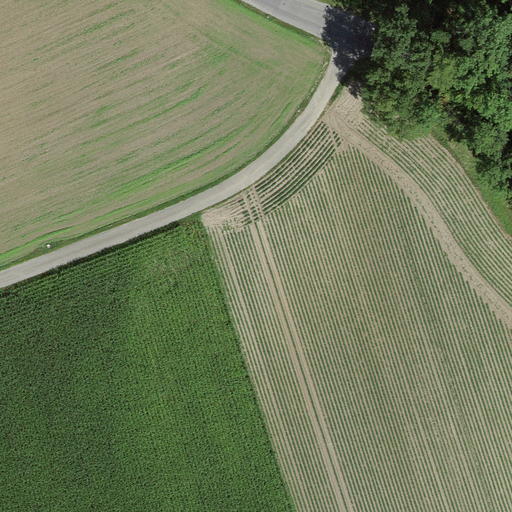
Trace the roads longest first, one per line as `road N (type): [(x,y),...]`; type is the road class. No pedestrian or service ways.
road 1 (unclassified): [(0,278),(192,206),(266,163),(356,28)]
road 2 (tertiary): [(356,28),(511,108)]
